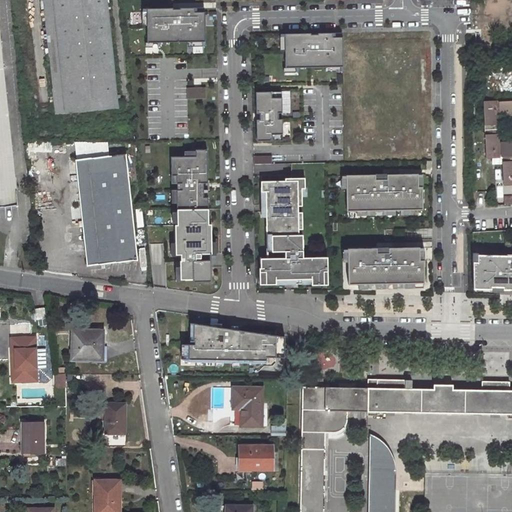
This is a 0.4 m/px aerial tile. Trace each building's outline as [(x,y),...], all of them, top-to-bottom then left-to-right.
[(106,0),(42,0),(55,115),(117,109),(106,0)] [(205,42),(204,12),(194,12),(194,8),(180,8),(180,9),(172,9),(172,8),(146,9),(147,43),(205,42)] [(310,33),(284,34),(285,68),(343,67),(342,37),(332,37),(332,33),(318,33),(318,34),(310,34),(310,33)] [(0,206),(17,205),(0,47),(0,206)] [(186,88),(186,99),(206,99),(205,87),(186,88)] [(282,91),(256,92),(256,114),(259,114),(259,119),(256,120),(257,141),(283,140),(282,119),(278,119),(278,113),(282,113),(282,91)] [(511,98),(488,99),(489,126),(502,126),(502,112),(511,112),(511,98)] [(511,139),(503,140),(502,126),(489,126),(490,154),(505,154),(511,153),(511,139)] [(195,156),(171,156),(171,177),(176,176),(177,209),(208,209),(208,197),(203,197),(203,183),(207,182),(207,149),(195,149),(195,156)] [(125,155),(87,159),(98,265),(137,261),(125,155)] [(253,156),(253,164),(272,164),(272,156),(253,156)] [(87,159),(75,161),(86,266),(98,265),(87,159)] [(346,175),(346,211),(418,210),(418,174),(346,175)] [(259,268),(260,284),(276,284),(275,279),(291,279),(291,283),(297,283),(302,283),(302,279),(312,278),(312,283),(312,284),(327,284),(327,257),(303,257),(302,235),(298,235),(298,229),(302,229),(302,212),(295,212),(295,206),(302,205),(301,188),(305,188),(305,178),(285,178),(285,181),(261,181),(262,205),(266,205),(266,226),(271,226),(272,251),(285,251),(285,258),(261,258),(261,268),(259,268)] [(498,194),(490,194),(490,203),(498,203),(498,194)] [(208,209),(177,209),(178,224),(175,224),(175,254),(181,254),(181,260),(180,260),(180,279),(193,279),(193,281),(210,281),(210,260),(196,260),(196,258),(201,258),(201,254),(211,253),(211,224),(208,224),(208,209)] [(419,248),(347,248),(348,285),(423,283),(423,261),(419,261),(419,248)] [(511,254),(473,255),(474,288),(490,289),(490,292),(503,292),(503,289),(511,289),(511,254)] [(46,318),(44,307),(35,309),(37,319),(46,318)] [(190,355),(287,356),(287,334),(191,320),(190,355)] [(90,330),(73,330),(72,359),(92,359),(93,349),(103,350),(103,333),(90,332),(90,330)] [(37,375),(37,344),(15,344),(15,375),(37,375)] [(92,359),(106,359),(107,350),(103,350),(93,349),(92,359)] [(507,419),(511,418),(511,390),(509,391),(509,386),(509,383),(481,382),(481,390),(453,390),(453,385),(433,385),(433,390),(404,389),(405,381),(367,380),(367,388),(367,412),(367,415),(377,416),(377,412),(507,415),(507,419)] [(361,388),(302,387),(300,511),(323,511),(325,433),(331,434),(335,434),(340,431),(343,429),(345,426),(347,421),(348,417),(347,412),(361,412),(361,388)] [(262,409),(262,389),(234,389),(234,408),(242,408),(242,416),(242,426),(262,426),(262,409)] [(126,434),(125,403),(105,403),(105,434),(126,434)] [(242,416),(231,417),(231,426),(242,426),(242,416)] [(44,453),(44,421),(23,421),(22,453),(44,453)] [(379,439),(375,437),(375,490),(394,490),(397,473),(396,464),(395,459),(392,453),(388,447),(385,443),(379,439)] [(273,469),(273,447),(240,446),(240,457),(242,457),(242,469),(273,469)] [(116,481),(95,481),(95,511),(120,511),(120,495),(116,495),(116,481)] [(393,511),(394,490),(375,490),(374,511),(393,511)]
